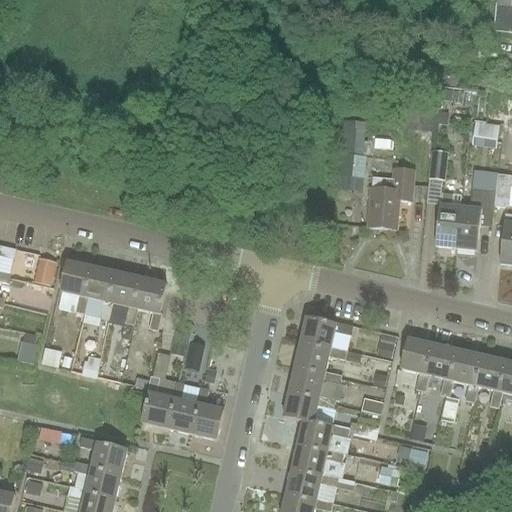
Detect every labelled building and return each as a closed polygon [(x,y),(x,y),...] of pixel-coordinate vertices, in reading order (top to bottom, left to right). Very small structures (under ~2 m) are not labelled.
[(511,0),(498,0),(495,34),(511,35),(511,0)] [(499,115),(511,116),(511,89),(501,88),(499,115)] [(477,124),(473,147),(497,151),(501,128),(477,124)] [(342,145),(339,178),(365,180),(367,157),(363,157),(364,147),(342,145)] [(446,183),(448,155),(432,153),(429,181),(446,183)] [(415,172),(394,171),(393,182),(373,180),(372,191),(369,231),(398,233),(400,203),(413,204),(415,172)] [(511,177),(498,176),(496,194),(495,208),(509,210),(511,184),(511,177)] [(495,208),(496,194),(473,191),(470,210),(461,209),(457,250),(478,253),(481,224),(493,225),(495,208)] [(436,248),(457,250),(461,209),(452,208),(454,196),(442,195),(436,248)] [(511,267),(511,216),(506,216),(500,266),(511,267)] [(0,258),(13,262),(16,252),(0,248),(0,258)] [(35,285),(51,289),(57,265),(40,261),(35,285)] [(62,295),(58,311),(75,315),(85,317),(88,301),(86,301),(93,270),(68,264),(61,295),(62,295)] [(88,301),(85,317),(100,321),(101,321),(98,336),(106,338),(109,323),(113,307),(110,306),(117,276),(93,270),(86,301),(88,301)] [(0,283),(8,286),(10,277),(0,274),(0,283)] [(142,281),(117,276),(110,306),(113,307),(128,311),(125,327),(134,329),(138,313),(135,312),(142,281)] [(167,287),(142,281),(135,312),(138,313),(153,316),(149,333),(158,335),(162,318),(160,317),(167,287)] [(330,353),(331,352),(334,336),(350,340),(353,329),(335,325),(335,328),(306,321),(300,346),(330,353)] [(37,361),(43,340),(30,336),(23,358),(37,361)] [(426,395),(429,379),(427,378),(434,348),(409,342),(402,372),(420,377),(417,393),(426,395)] [(191,345),(185,370),(200,373),(206,349),(191,345)] [(300,346),(295,371),(325,378),(325,376),(329,361),(345,364),(347,355),(331,352),(330,353),(300,346)] [(451,383),(458,353),(434,348),(427,378),(429,379),(445,382),(441,398),(450,400),(454,384),(451,383)] [(46,352),(43,367),(59,370),(62,355),(46,352)] [(482,359),(458,353),(451,383),(454,384),(469,387),(466,404),(475,406),(478,390),(476,389),(482,359)] [(66,359),(63,369),(70,370),(72,360),(66,359)] [(507,365),(482,359),(476,389),(478,390),(494,393),(490,409),(499,411),(503,395),(500,394),(507,365)] [(86,366),(83,377),(97,380),(101,364),(91,362),(90,367),(86,366)] [(511,365),(507,365),(500,394),(503,395),(511,396),(511,365)] [(295,371),(289,396),(319,403),(319,401),(323,385),(339,389),(341,380),(325,376),(325,378),(295,371)] [(139,380),(137,388),(148,391),(150,383),(139,380)] [(174,402),(172,401),(156,397),(160,382),(151,380),(150,383),(148,391),(147,396),(149,397),(142,426),(167,432),(174,402)] [(174,402),(167,432),(192,437),(199,407),(196,407),(181,403),(185,387),(175,385),(172,401),(174,402)] [(200,391),(196,407),(199,407),(192,437),(217,443),(224,413),(205,409),(209,393),(200,391)] [(283,421),(303,425),(313,427),(317,410),(333,413),(335,404),(319,401),(319,403),(289,396),(283,421)] [(460,403),(447,400),(442,422),(455,425),(460,403)] [(366,402),(364,414),(381,417),(384,405),(366,402)] [(303,425),(297,449),(328,456),(328,454),(332,438),(348,442),(350,433),(333,429),(333,431),(313,427),(303,425)] [(356,426),(354,438),(377,443),(377,440),(379,431),(356,426)] [(98,444),(82,440),(80,450),(96,454),(92,470),(91,469),(91,471),(122,478),(127,453),(97,446),(98,444)] [(297,449),(292,474),(322,481),(323,478),(326,463),(342,466),(344,457),(328,454),(328,456),(297,449)] [(412,451),(409,463),(426,467),(429,455),(412,451)] [(85,496),(116,503),(122,478),(91,471),(91,469),(92,469),(77,465),(74,474),(90,478),(86,493),(85,496)] [(391,472),(387,487),(398,489),(401,474),(391,472)] [(292,474),(286,498),(316,505),(317,503),(321,487),(337,491),(339,482),(323,478),(322,481),(292,474)] [(0,511),(12,511),(15,499),(0,495),(0,480),(0,479),(0,478),(0,511)] [(113,511),(116,503),(85,496),(86,493),(71,490),(68,499),(84,502),(81,511),(113,511)] [(447,511),(451,498),(437,495),(433,511),(447,511)] [(316,505),(286,498),(282,511),(314,511),(315,511),(316,511),(331,511),(333,506),(317,503),(316,505)]
